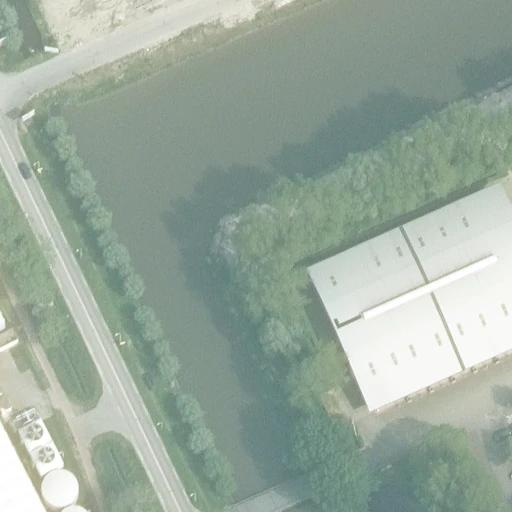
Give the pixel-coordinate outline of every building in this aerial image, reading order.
[(85,0),(59,0),(69,21),(71,21),(91,12),(85,0)] [(110,0),(85,0),(91,12),(101,7),(103,12),(113,7),(111,3),(112,2),(110,0)] [(496,198),(484,203),(489,214),(501,209),(496,198)] [(484,203),(474,208),(478,219),(489,214),(484,203)] [(511,234),(501,209),(489,214),(478,219),(474,208),(314,279),(373,411),(511,349),(511,234)] [(0,338),(0,352),(19,344),(13,332),(0,338)] [(4,399),(0,401),(0,412),(2,416),(11,411),(4,399)] [(0,511),(40,511),(0,431),(0,511)]
